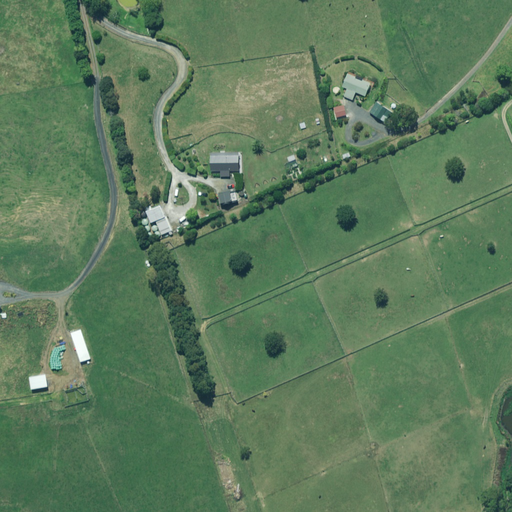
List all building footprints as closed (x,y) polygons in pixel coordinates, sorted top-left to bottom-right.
[(372,84),(349,74),(344,87),(349,89),(345,97),(354,100),(357,92),(367,97),(372,84)] [(393,112),(378,102),(371,112),(386,122),(393,112)] [(348,115),(346,106),(335,108),(338,118),(348,115)] [(241,171),(241,153),(213,153),(213,171),(222,171),(222,177),(232,177),(232,171),(241,171)] [(235,202),(233,192),(221,194),(222,204),(235,202)] [(169,220),(163,206),(148,212),(153,223),(157,221),(163,235),(170,232),(172,235),(175,233),(169,220)] [(92,359),(83,330),(73,333),(82,362),(92,359)]
